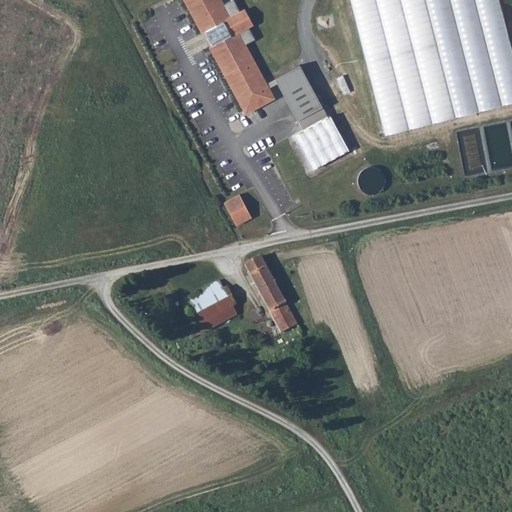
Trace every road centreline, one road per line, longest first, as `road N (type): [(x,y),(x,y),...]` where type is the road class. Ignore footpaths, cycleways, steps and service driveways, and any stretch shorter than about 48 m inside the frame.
road 1 (unclassified): [(511,196),(0,296)]
road 2 (track): [(358,511),(318,447),(184,372),(111,308),(95,277)]
